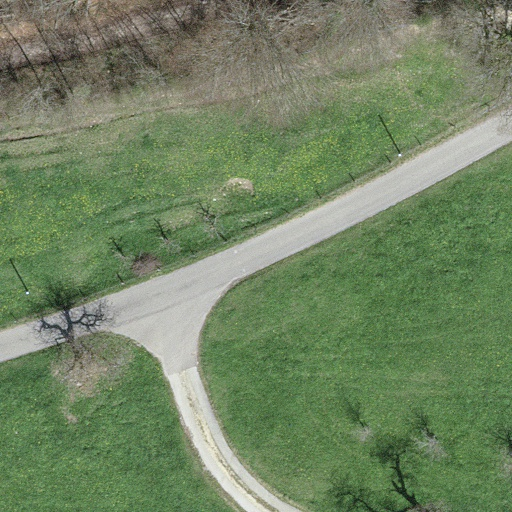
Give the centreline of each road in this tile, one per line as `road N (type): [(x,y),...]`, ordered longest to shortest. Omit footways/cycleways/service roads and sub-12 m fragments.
road 1 (track): [(511,121),(167,294),(0,348)]
road 2 (track): [(167,294),(200,422),(242,488),(275,511)]
road 3 (track): [(0,46),(219,0)]
